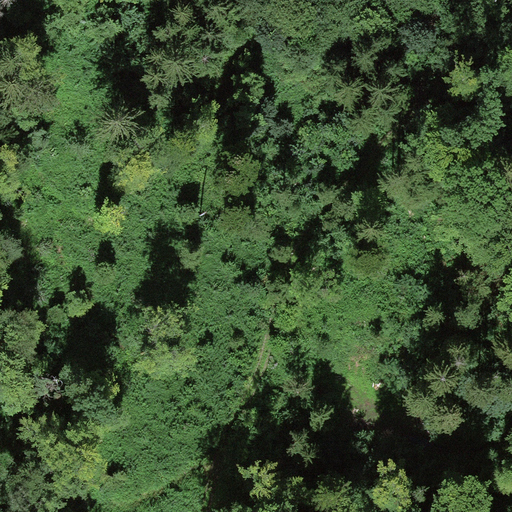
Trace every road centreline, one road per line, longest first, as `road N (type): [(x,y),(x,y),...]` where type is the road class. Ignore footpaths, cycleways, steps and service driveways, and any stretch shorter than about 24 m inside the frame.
road 1 (track): [(208,511),(292,273),(426,106)]
road 2 (track): [(511,282),(423,93),(426,35),(438,14),(460,0)]
